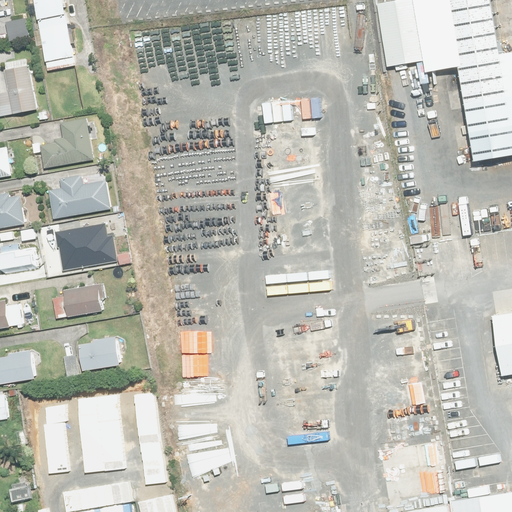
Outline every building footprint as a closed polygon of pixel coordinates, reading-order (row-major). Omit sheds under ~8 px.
[(54,0),(22,0),(36,82),(68,77),(54,0)] [(476,0),(401,0),(403,9),(436,3),(465,170),(511,162),(511,60),(488,65),(476,0)] [(19,28),(0,30),(0,53),(23,50),(19,28)] [(0,73),(0,124),(3,124),(29,121),(20,70),(0,73)] [(43,154),(32,155),(36,179),(90,171),(87,147),(83,125),(51,130),(53,148),(44,148),(43,154)] [(51,191),(53,199),(41,201),(46,229),(102,220),(97,191),(84,193),(82,184),(51,191)] [(0,237),(18,235),(12,205),(1,207),(0,200),(0,237)] [(39,239),(38,228),(22,231),(23,241),(39,239)] [(56,241),(31,245),(34,260),(58,256),(56,241)] [(24,252),(0,255),(0,283),(29,279),(24,252)] [(131,262),(130,254),(116,256),(117,265),(131,262)] [(81,273),(80,264),(65,266),(66,274),(81,273)] [(91,301),(42,308),(45,331),(94,324),(91,301)] [(14,310),(0,312),(0,341),(18,338),(14,310)] [(511,314),(480,319),(489,381),(511,377),(511,314)] [(65,359),(66,364),(52,366),(55,389),(76,386),(76,383),(106,378),(102,353),(65,359)] [(23,360),(0,364),(0,394),(29,389),(23,360)] [(133,404),(98,406),(100,427),(134,424),(133,404)] [(511,511),(511,496),(511,488),(446,497),(448,511),(511,511)] [(19,495),(0,496),(0,510),(0,511),(20,509),(19,495)] [(448,511),(446,497),(396,505),(397,511),(448,511)]
